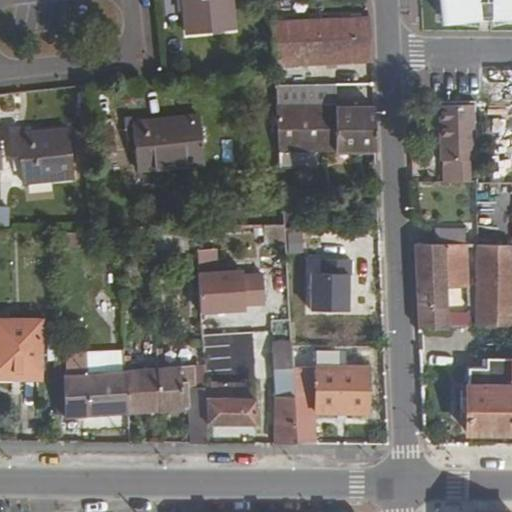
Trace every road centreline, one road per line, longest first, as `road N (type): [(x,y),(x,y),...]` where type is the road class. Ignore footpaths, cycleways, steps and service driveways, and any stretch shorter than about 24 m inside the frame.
road 1 (residential): [(385,0),(402,485)]
road 2 (tertiary): [(0,481),(402,485)]
road 3 (residential): [(129,0),(127,51),(0,67)]
